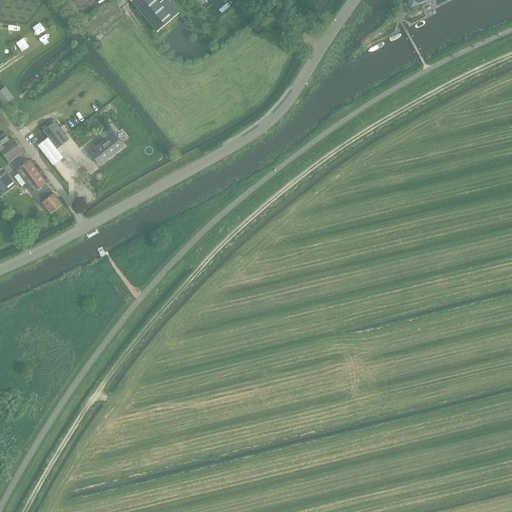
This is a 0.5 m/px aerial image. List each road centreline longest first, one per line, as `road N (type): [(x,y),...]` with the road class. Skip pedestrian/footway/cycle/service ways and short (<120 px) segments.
road 1 (track): [(511,59),(373,131),(237,234),(93,393),(22,511)]
road 2 (secondary): [(0,271),(273,121),(354,0)]
